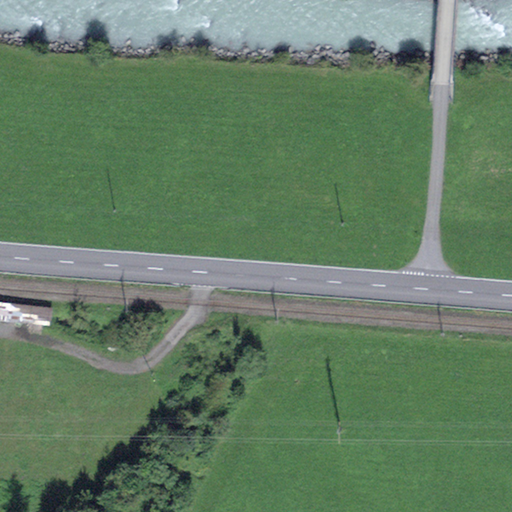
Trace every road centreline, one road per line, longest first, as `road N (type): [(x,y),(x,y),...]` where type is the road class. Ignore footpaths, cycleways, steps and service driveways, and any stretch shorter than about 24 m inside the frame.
road 1 (secondary): [(434,290),(0,258)]
road 2 (unclassified): [(434,290),(449,0)]
